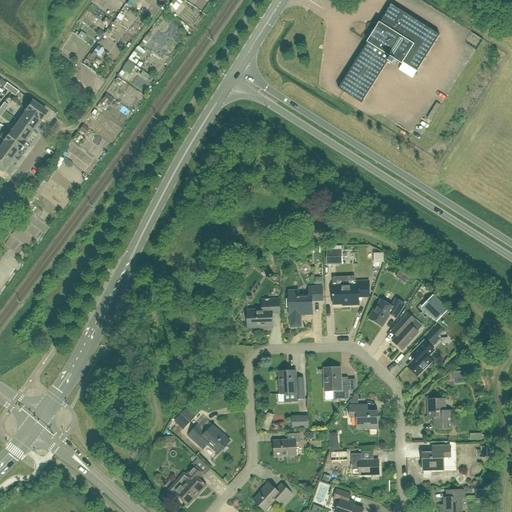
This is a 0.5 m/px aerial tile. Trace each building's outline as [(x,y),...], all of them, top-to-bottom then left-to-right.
[(198,28),(207,16),(185,0),(176,0),(171,7),(171,6),(164,16),(167,19),(159,29),(169,36),(180,21),(174,17),(177,13),(198,28)] [(386,13),(381,22),(403,35),(412,16),(391,5),(386,13)] [(111,14),(104,22),(111,27),(117,19),(111,14)] [(412,16),(403,35),(381,22),(338,89),(361,103),(388,62),(392,65),(395,60),(402,64),(403,62),(417,71),(440,33),(412,16)] [(472,33),(466,43),(474,48),(477,50),(484,41),(472,33)] [(124,78),(137,87),(145,75),(138,70),(135,73),(130,70),(124,78)] [(119,78),(115,86),(143,102),(147,95),(119,78)] [(6,83),(3,88),(9,92),(12,88),(6,83)] [(9,92),(14,96),(18,92),(12,88),(9,92)] [(26,111),(25,112),(39,122),(46,112),(32,101),(25,111),(26,111)] [(127,122),(134,111),(122,104),(115,116),(127,122)] [(25,112),(18,122),(31,131),(35,126),(36,126),(39,122),(25,112)] [(10,132),(24,142),(28,137),(27,136),(31,131),(18,122),(11,132),(10,131),(10,132)] [(87,138),(93,133),(87,126),(80,131),(87,138)] [(3,142),(17,152),(16,151),(17,151),(18,151),(24,142),(10,132),(3,141),(4,141),(3,142)] [(90,141),(105,150),(110,142),(95,133),(90,141)] [(82,144),(84,137),(78,134),(75,141),(82,144)] [(3,142),(0,146),(0,155),(9,162),(13,156),(14,156),(17,152),(3,142)] [(9,162),(0,155),(0,170),(2,172),(3,170),(4,171),(7,167),(6,166),(9,162)] [(330,266),(345,265),(344,257),(330,258),(330,266)] [(308,264),(302,270),(308,277),(315,271),(308,264)] [(369,297),(368,282),(354,282),(354,285),(332,286),(332,305),(347,304),(347,306),(359,305),(358,298),(369,297)] [(322,301),(322,287),(308,288),(308,298),(298,298),(298,291),(288,292),(289,316),(290,316),(290,328),(300,327),(300,315),(312,315),(311,301),(322,301)] [(432,295),(426,301),(435,310),(429,316),(436,323),(447,311),(441,304),(432,295)] [(279,313),(278,300),(262,300),(262,310),(247,311),(248,329),(263,328),(263,329),(272,328),(272,314),(279,313)] [(404,305),(395,300),(391,307),(381,300),(369,319),(382,327),(390,315),(396,319),(404,305)] [(422,327),(415,320),(408,314),(391,332),(396,337),(392,342),(402,351),(418,333),(417,332),(422,327)] [(437,337),(432,332),(426,339),(430,344),(437,337)] [(435,352),(430,347),(424,341),(410,356),(414,360),(408,366),(418,376),(432,362),(428,359),(435,352)] [(341,382),(340,370),(324,370),(324,390),(332,390),(333,400),(348,399),(348,382),(341,382)] [(280,395),(296,394),(296,400),(304,399),(303,392),(303,379),(295,379),(295,371),(279,372),(280,392),(280,395)] [(467,372),(456,372),(457,385),(468,385),(467,372)] [(446,411),(445,399),(426,399),(427,418),(433,418),(433,430),(452,430),(452,411),(446,411)] [(365,412),(365,405),(349,406),(349,418),(356,417),(356,430),(377,429),(377,412),(365,412)] [(270,431),(276,415),(270,413),(264,428),(270,431)] [(309,429),(308,416),(292,416),(292,429),(309,429)] [(229,441),(213,426),(205,435),(196,426),(187,436),(202,449),(207,445),(217,454),(229,441)] [(300,442),(299,434),(287,435),(287,441),(273,441),(274,457),(296,456),(295,443),(300,442)] [(450,458),(450,446),(431,446),(431,453),(422,454),(422,471),(443,471),(443,458),(450,458)] [(486,457),(486,447),(480,447),(480,450),(478,450),(478,457),(486,457)] [(361,461),(361,454),(351,455),(351,470),(359,470),(359,476),(379,475),(378,461),(361,461)] [(208,468),(198,459),(193,465),(194,466),(186,476),(183,474),(175,483),(168,491),(174,496),(175,495),(188,506),(206,487),(198,480),(203,474),(202,474),(208,468)] [(330,474),(325,472),(324,476),(320,475),(319,480),(327,483),(330,474)] [(276,490),(268,483),(262,490),(262,491),(253,501),(265,511),(276,500),(281,505),(291,494),(281,485),(276,490)] [(350,495),(336,490),(333,500),(340,502),(336,511),(362,511),(363,509),(347,504),(350,495)] [(463,498),(463,491),(446,491),(446,498),(443,498),(443,505),(440,506),(440,511),(461,511),(461,498),(463,498)]
